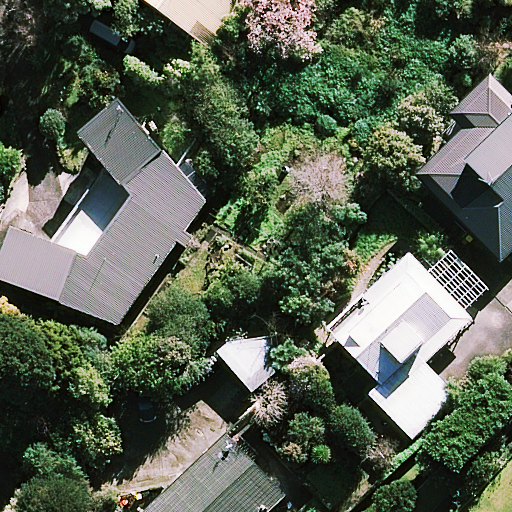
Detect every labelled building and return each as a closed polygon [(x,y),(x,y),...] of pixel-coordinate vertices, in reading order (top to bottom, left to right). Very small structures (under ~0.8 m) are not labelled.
[(137,0),(213,53),(249,1),(247,0),(137,0)] [(18,235),(4,283),(119,332),(205,208),(122,107),(88,154),(110,170),(55,248),(18,235)] [(511,258),(511,117),(465,164),(488,187),(457,218),(505,266),(511,258)] [(428,369),(494,301),(452,259),(441,271),(416,246),(329,333),(386,389),(374,401),(415,441),(457,398),(428,369)] [(245,336),(221,353),(250,394),(274,377),(245,336)] [(275,511),(291,496),(235,439),(160,511),(275,511)]
